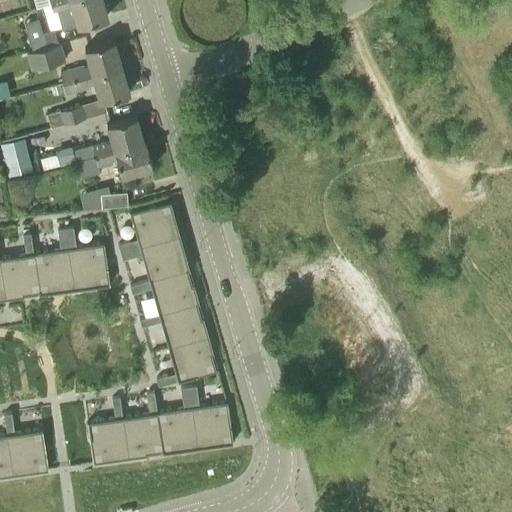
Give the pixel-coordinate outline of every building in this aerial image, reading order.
[(102,0),(64,0),(51,4),(53,11),(58,9),(63,26),(76,22),(77,25),(107,16),(102,0)] [(34,49),(60,42),(55,28),(43,32),(30,36),(34,49)] [(65,82),(122,66),(114,39),(84,48),(89,64),(85,65),(84,63),(61,70),(65,82)] [(60,42),(34,49),(26,52),(32,70),(67,58),(61,42),(60,42)] [(122,66),(65,82),(68,93),(91,86),(90,84),(95,83),(100,101),(104,100),(130,92),(122,66)] [(51,127),(85,117),(81,103),(47,113),(51,127)] [(76,160),(143,141),(136,115),(107,124),(112,141),(108,142),(107,140),(72,150),(75,161),(76,160)] [(25,137),(0,142),(0,143),(7,175),(32,169),(25,137)] [(143,141),(76,160),(81,177),(100,171),(98,165),(113,161),(113,159),(117,158),(122,175),(153,167),(146,141),(143,141)] [(55,153),(58,165),(75,161),(72,150),(71,145),(54,150),(55,153)] [(34,188),(39,182),(37,176),(26,179),(28,189),(34,188)] [(128,205),(128,203),(127,191),(100,193),(101,207),(128,205)] [(170,201),(130,212),(140,246),(178,235),(174,220),(176,220),(170,201)] [(67,227),(69,238),(76,237),(75,226),(67,227)] [(60,228),(62,239),(69,238),(67,227),(60,228)] [(26,233),(27,244),(34,243),(33,232),(26,233)] [(178,235),(140,246),(149,280),(187,269),(188,270),(190,269),(184,250),(182,251),(178,235)] [(105,241),(70,247),(76,286),(92,283),(92,285),(112,283),(105,241)] [(119,244),(121,251),(132,248),(130,241),(119,244)] [(70,247),(36,252),(42,291),(41,291),(41,293),(61,290),(60,288),(76,286),(70,247)] [(121,252),(123,259),(134,256),(132,249),(121,252)] [(19,254),(1,257),(7,296),(6,296),(7,298),(26,295),(26,293),(41,291),(42,291),(36,252),(19,254)] [(159,313),(197,302),(199,302),(194,284),(192,284),(188,270),(187,269),(149,280),(159,313)] [(131,285),(133,292),(143,289),(141,282),(131,285)] [(197,302),(159,313),(168,347),(208,335),(203,317),(201,318),(197,302)] [(140,319),(142,326),(153,323),(151,316),(140,319)] [(208,335),(168,347),(178,381),(218,370),(218,368),(216,368),(212,354),(214,353),(208,335)] [(157,378),(159,385),(170,382),(168,375),(157,378)] [(189,386),(191,397),(198,396),(196,385),(189,386)] [(181,387),(183,398),(190,397),(189,386),(181,387)] [(147,392),(149,403),(156,402),(154,391),(147,392)] [(86,401),(87,412),(94,411),(93,400),(86,401)] [(227,400),(192,405),(197,444),(213,442),(213,444),(233,441),(227,400)] [(192,405),(157,410),(163,450),(162,450),(162,452),(182,449),(182,447),(197,444),(192,405)] [(31,409),(33,420),(40,419),(38,408),(31,409)] [(123,416),(129,457),(147,454),(147,452),(162,450),(163,450),(157,410),(123,416)] [(129,457),(123,416),(87,421),(94,462),(95,462),(95,460),(110,457),(110,460),(129,457)] [(42,428),(7,433),(13,474),(31,471),(31,469),(46,467),(46,469),(48,469),(42,428)] [(0,474),(13,474),(7,433),(0,433),(0,474)]
